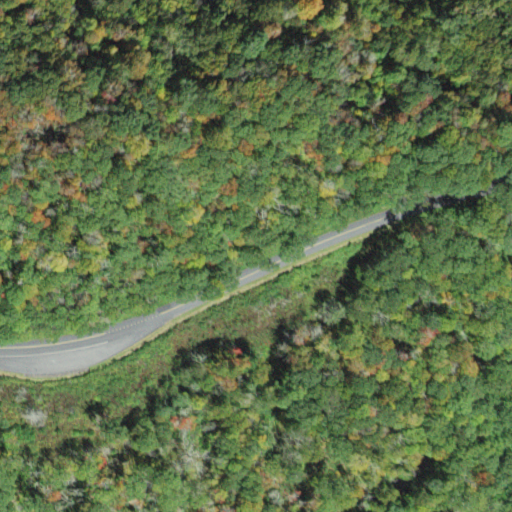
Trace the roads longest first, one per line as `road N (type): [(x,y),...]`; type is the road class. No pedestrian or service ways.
road 1 (secondary): [(511,181),(345,232),(135,324),(56,343),(0,346)]
road 2 (residential): [(360,511),(445,445),(511,408)]
road 3 (residential): [(511,67),(455,53),(386,0)]
